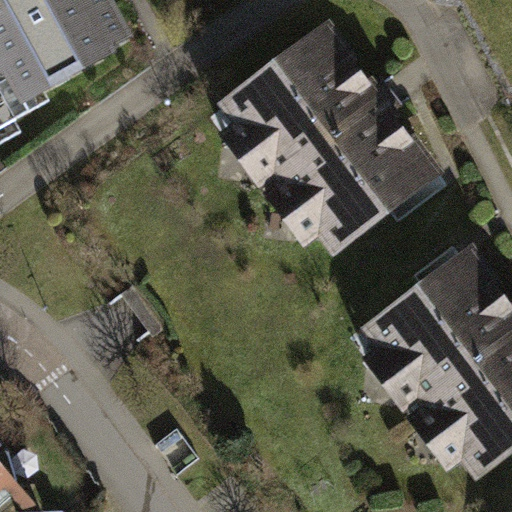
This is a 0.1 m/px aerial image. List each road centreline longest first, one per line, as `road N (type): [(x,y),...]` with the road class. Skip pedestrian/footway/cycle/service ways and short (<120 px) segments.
road 1 (residential): [(0,194),(277,0)]
road 2 (residential): [(0,334),(54,379),(155,511)]
road 3 (residential): [(404,0),(472,123)]
